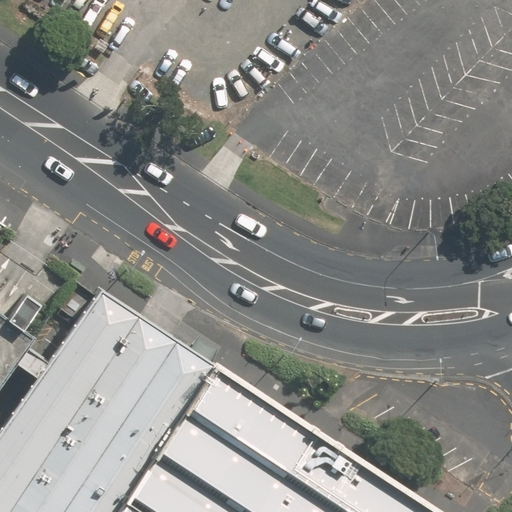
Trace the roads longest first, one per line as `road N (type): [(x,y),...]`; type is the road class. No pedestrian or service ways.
road 1 (trunk): [(0,104),(184,231),(292,293)]
road 2 (trunk): [(511,330),(447,340),(389,337),(342,323),(292,293)]
road 3 (trunk): [(292,293),(438,293),(511,274)]
